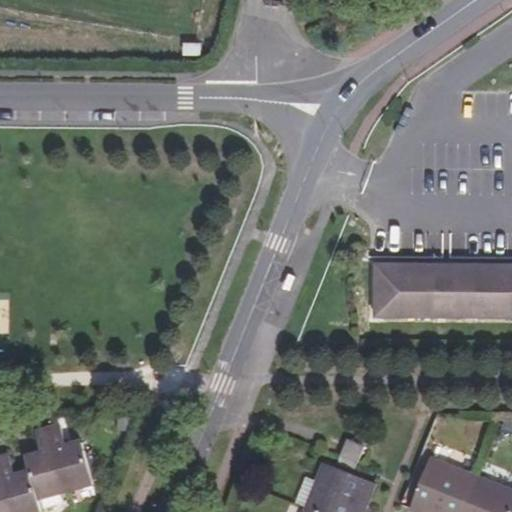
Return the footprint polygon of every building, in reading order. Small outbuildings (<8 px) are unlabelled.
[(162,50),(179,51),(178,35),(162,35),(162,50)] [(511,274),(511,263),(379,264),(378,272),(511,274)] [(511,274),(378,272),(378,316),(511,317),(511,274)] [(479,429),(489,433),(493,424),(483,420),(479,429)] [(47,430),(65,492),(93,484),(82,444),(67,448),(61,426),(47,430)] [(30,474),(38,500),(65,492),(47,430),(35,433),(41,455),(26,459),(30,474)] [(340,458),(357,465),(365,448),(347,440),(340,458)] [(41,511),(38,500),(30,474),(15,478),(10,456),(0,458),(0,471),(11,511),(41,511)] [(460,511),(474,478),(429,460),(412,503),(425,508),(423,511),(460,511)] [(317,482),(306,510),(312,511),(362,511),(374,485),(324,465),(317,482)] [(0,511),(11,511),(0,471),(0,511)] [(308,478),(297,506),(306,510),(317,482),(308,478)] [(511,511),(511,492),(474,478),(460,511),(511,511)] [(423,511),(425,508),(412,503),(410,510),(414,511),(423,511)]
